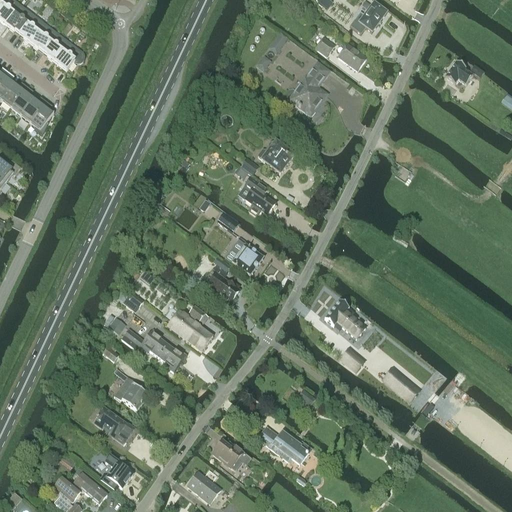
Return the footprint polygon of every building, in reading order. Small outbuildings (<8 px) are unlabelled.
[(0,0),(0,12),(9,0),(0,0)] [(9,0),(0,12),(0,24),(6,29),(22,9),(9,0)] [(327,12),(332,5),(326,0),(321,8),(327,12)] [(372,36),(386,16),(373,6),(359,25),(354,21),(349,29),(361,37),(365,31),(372,36)] [(22,9),(6,29),(14,35),(14,34),(19,37),(33,18),(22,9)] [(33,18),(19,37),(23,41),(23,42),(30,47),(45,27),(33,18)] [(45,27),(30,47),(37,53),(38,52),(43,55),(57,36),(45,27)] [(57,36),(43,55),(47,59),(46,60),(54,66),(69,46),(57,36)] [(280,36),(268,51),(276,57),(287,41),(280,36)] [(316,51),(324,58),(326,59),(334,49),(323,41),(316,51)] [(69,46),(54,66),(66,75),(74,65),(75,66),(76,66),(78,66),(79,66),(80,66),(81,65),(82,64),(83,63),(83,62),(83,61),(84,60),(83,59),(83,58),(83,57),(82,56),(81,55),(69,46)] [(357,74),(366,62),(347,48),(338,60),(357,74)] [(256,67),(263,73),(271,63),(263,58),(256,67)] [(465,72),(466,71),(456,64),(455,65),(453,66),(451,69),(451,71),(445,80),(455,87),(458,82),(466,88),(473,78),(468,74),(465,72)] [(289,103),(302,112),(303,114),(303,115),(307,118),(309,118),(310,118),(312,117),(315,114),(314,112),(325,98),(316,90),(319,86),(320,87),(329,75),(317,66),(289,103)] [(0,85),(0,102),(1,104),(15,86),(10,82),(12,79),(8,75),(0,85)] [(11,111),(27,90),(23,87),(20,90),(15,86),(1,104),(11,111)] [(11,111),(20,118),(34,101),(29,97),(31,93),(27,90),(11,111)] [(501,105),(511,112),(511,111),(511,98),(507,96),(501,105)] [(20,118),(30,126),(46,105),(42,101),(39,105),(34,101),(20,118)] [(46,105),(30,126),(35,130),(34,131),(42,138),(47,126),(46,125),(53,116),(48,111),(50,108),(46,105)] [(279,176),(293,158),(275,144),(274,145),(273,145),(271,145),(269,145),(268,147),(268,149),(269,151),(261,163),(279,176)] [(0,180),(6,185),(12,177),(14,179),(20,170),(11,163),(9,166),(0,159),(0,180)] [(183,162),(177,170),(183,175),(189,166),(183,162)] [(258,170),(246,162),(240,170),(252,178),(258,170)] [(234,175),(244,182),(248,176),(238,169),(234,175)] [(275,207),(263,198),(267,193),(250,180),(243,190),(250,195),(245,203),(252,208),(247,214),(257,221),(261,215),(267,219),(275,207)] [(204,215),(210,206),(204,202),(199,211),(204,215)] [(238,228),(222,216),(215,225),(231,237),(238,228)] [(250,279),(263,261),(246,248),(248,246),(240,241),(236,246),(242,250),(231,265),(250,279)] [(226,274),(229,269),(216,260),(213,265),(218,269),(226,274)] [(227,284),(216,277),(211,273),(199,289),(205,293),(211,297),(208,302),(223,313),(228,307),(230,308),(234,303),(233,302),(238,294),(233,291),(236,287),(231,283),(230,284),(229,283),(227,284)] [(119,295),(115,301),(122,306),(133,314),(137,309),(139,311),(144,304),(130,295),(126,300),(119,295)] [(324,321),(324,322),(333,329),(334,327),(340,332),(342,330),(352,339),(356,342),(365,331),(361,328),(350,319),(353,316),(348,312),(348,311),(339,303),(339,304),(325,322),(324,321)] [(201,355),(213,339),(193,325),(195,322),(199,325),(205,317),(194,309),(188,317),(189,317),(187,320),(179,314),(167,330),(201,355)] [(115,335),(118,338),(126,328),(115,320),(108,330),(111,332),(110,333),(115,336),(115,335)] [(173,375),(187,358),(178,351),(176,353),(159,341),(161,338),(152,332),(144,343),(128,332),(121,342),(136,354),(139,350),(147,356),(149,354),(166,367),(165,369),(173,375)] [(117,359),(106,351),(102,357),(113,365),(117,359)] [(116,371),(113,375),(125,384),(113,399),(120,404),(121,403),(136,414),(148,398),(133,387),(134,385),(127,380),(116,371)] [(400,379),(391,390),(408,404),(417,393),(400,379)] [(309,409),(315,402),(303,392),(297,400),(309,409)] [(134,431),(124,424),(123,426),(104,412),(94,426),(102,432),(104,430),(117,439),(116,441),(123,446),(134,431)] [(301,445),(299,448),(282,435),(279,440),(266,430),(258,442),(288,465),(290,462),(299,468),(311,452),(301,445)] [(62,447),(55,441),(50,447),(57,453),(62,447)] [(251,461),(233,448),(230,452),(221,445),(212,456),(234,474),(242,465),(245,468),(251,461)] [(71,471),(76,465),(61,455),(57,460),(71,471)] [(119,489),(122,491),(133,477),(130,475),(132,473),(126,469),(125,471),(118,466),(119,464),(110,457),(105,464),(113,470),(106,479),(103,477),(99,482),(115,494),(119,489)] [(209,506),(220,492),(198,475),(187,489),(209,506)] [(73,486),(76,488),(75,491),(63,481),(55,490),(60,494),(60,499),(54,506),(61,511),(80,511),(75,507),(72,510),(69,507),(71,504),(72,505),(80,495),(84,495),(98,507),(107,497),(82,476),(73,486)] [(304,483),(298,478),(295,482),(303,488),(305,485),(304,483)] [(3,508),(8,511),(12,511),(21,502),(14,496),(3,508)]
